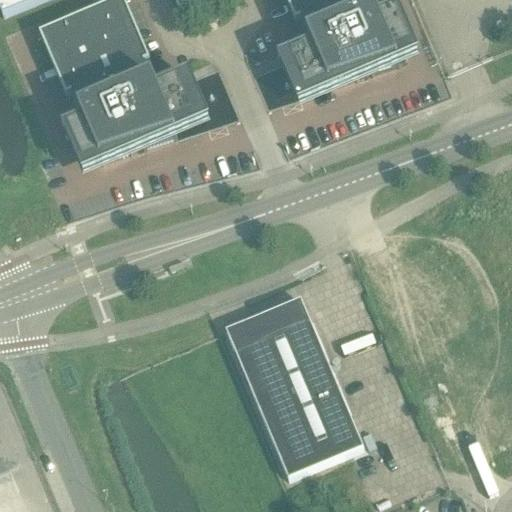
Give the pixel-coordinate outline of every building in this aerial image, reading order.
[(0,0),(0,14),(3,22),(55,0),(0,0)] [(329,0),(301,0),(287,6),(295,26),(300,24),(334,10),(329,0)] [(329,0),(334,10),(357,0),(329,0)] [(369,0),(357,0),(334,10),(342,30),(376,16),(369,0)] [(124,4),(79,24),(88,44),(133,25),(124,4)] [(334,10),(300,24),(308,44),(342,30),(334,10)] [(342,30),(308,44),(313,54),(279,68),(300,116),(421,64),(400,16),(380,25),(376,16),(342,30)] [(88,44),(79,24),(40,40),(49,60),(88,44)] [(133,25),(88,44),(96,64),(141,45),(133,25)] [(88,44),(49,60),(58,80),(96,64),(88,44)] [(141,45),(96,64),(105,84),(145,67),(150,65),(141,45)] [(96,64),(58,80),(66,100),(71,98),(105,84),(96,64)] [(145,67),(105,84),(113,104),(154,87),(149,77),(145,67)] [(113,104),(79,118),(84,129),(64,137),(84,185),(211,130),(191,83),(158,97),(154,87),(113,104)] [(105,84),(71,98),(79,118),(113,104),(105,84)] [(226,338),(289,486),(364,455),(301,306),(226,338)]
